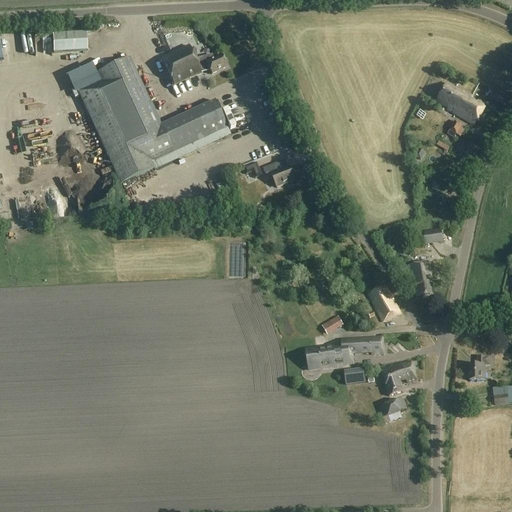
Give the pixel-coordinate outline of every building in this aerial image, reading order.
[(53,35),(54,54),(87,52),(86,34),(53,35)] [(194,62),(188,48),(161,61),(173,88),(200,75),(209,72),(211,76),(227,69),(221,56),(211,61),(209,58),(194,62)] [(77,94),(107,160),(119,186),(153,170),(150,165),(226,130),(214,103),(159,128),(127,60),(96,74),(100,84),(98,84),(77,94)] [(94,75),(72,85),(77,94),(98,84),(100,84),(96,74),(94,75)] [(447,110),(474,126),(476,122),(478,123),(485,109),(484,108),(485,105),(478,101),(477,103),(471,100),(472,97),(463,92),(462,94),(447,85),(437,102),(448,109),(447,110)] [(511,103),(496,94),(492,101),(507,110),(511,103)] [(462,125),(455,121),(454,123),(451,121),(448,127),(450,129),(447,134),(455,138),(457,135),(461,137),(465,129),(461,127),(462,125)] [(418,150),(414,157),(420,160),(424,154),(418,150)] [(254,179),(261,176),(256,163),(243,168),(246,175),(252,173),(254,179)] [(289,168),(277,173),(274,165),(263,169),(265,175),(270,173),(276,188),(294,181),(289,168)] [(256,211),(263,214),(266,209),(258,206),(256,211)] [(423,232),(425,245),(443,243),(441,230),(423,232)] [(414,298),(428,296),(431,295),(428,277),(428,276),(431,276),(429,263),(426,264),(408,267),(410,280),(411,280),(412,287),(413,287),(414,298)] [(381,324),(399,316),(401,315),(396,305),(394,306),(391,302),(393,301),(385,287),(383,288),(370,295),(367,297),(381,324)] [(365,321),(373,317),(371,312),(363,316),(365,321)] [(338,317),(322,327),(327,336),(343,326),(338,317)] [(305,351),(307,366),(319,364),(320,371),(336,369),(336,368),(342,367),(342,368),(352,367),(351,360),(349,360),(349,357),(370,355),(371,357),(382,356),(382,351),(379,351),(379,346),(381,345),(381,340),(340,343),(340,346),(305,351)] [(481,382),(485,382),(485,367),(490,367),(490,358),(477,358),(477,366),(469,366),(469,382),(481,382)] [(417,382),(411,363),(381,371),(389,398),(404,394),(400,383),(406,381),(407,385),(417,382)] [(344,373),(345,384),(364,382),(362,371),(344,373)] [(507,397),(494,398),(495,406),(508,405),(508,404),(511,403),(511,387),(506,388),(507,397)] [(370,391),(372,401),(379,400),(377,389),(370,391)] [(490,389),(473,390),(473,397),(490,397),(490,389)] [(379,407),(384,424),(402,419),(400,413),(406,411),(402,399),(379,407)]
